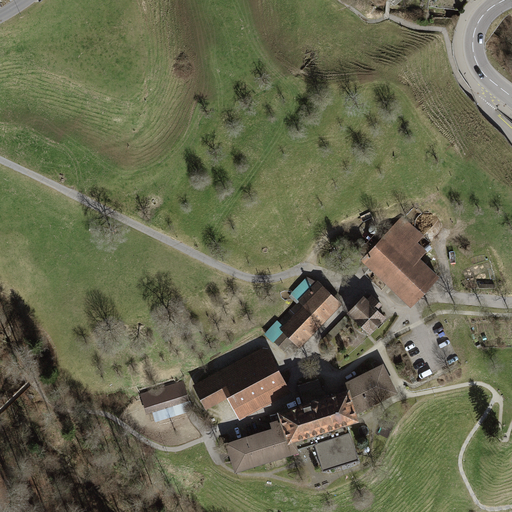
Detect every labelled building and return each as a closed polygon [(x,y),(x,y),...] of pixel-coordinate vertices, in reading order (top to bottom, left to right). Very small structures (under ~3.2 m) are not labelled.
[(402,216),(363,259),(413,304),(440,274),(420,256),(426,250),(418,242),(423,235),(402,216)] [(369,231),(370,232),(371,233),(373,233),(374,233),(375,232),(376,231),(377,230),(377,228),(377,227),(376,226),(375,225),(373,225),(372,225),(370,225),(369,226),(369,228),(368,229),(369,230),(369,231)] [(356,244),(357,245),(359,245),(360,245),(361,245),(362,245),(363,244),(364,242),(364,241),(364,239),(363,238),(362,237),(360,237),(359,237),(357,238),(356,239),(356,240),(355,241),(356,243),(356,244)] [(291,293),(298,300),(317,281),(307,277),(291,293)] [(282,325),(279,327),(283,331),(273,341),(284,352),(295,341),(299,345),(341,303),(318,280),(317,281),(298,300),(279,320),(283,323),(282,325)] [(363,293),(346,311),(370,333),(386,315),(377,307),(382,302),(371,292),(367,297),(363,293)] [(345,316),(327,334),(331,339),(349,320),(345,316)] [(264,333),(273,341),(283,331),(279,327),(282,325),(277,320),(264,333)] [(263,348),(194,384),(205,406),(228,395),(239,417),(290,390),(268,347),(263,348)] [(398,391),(383,362),(341,383),(343,387),(322,394),(302,400),(276,408),(279,418),(269,421),(271,427),(225,441),(235,470),(299,451),(298,449),(314,443),(322,470),(358,458),(346,421),(359,417),(356,412),(398,391)] [(298,386),(302,400),(322,394),(318,379),(298,386)] [(183,381),(141,394),(146,413),(189,400),(183,381)]
